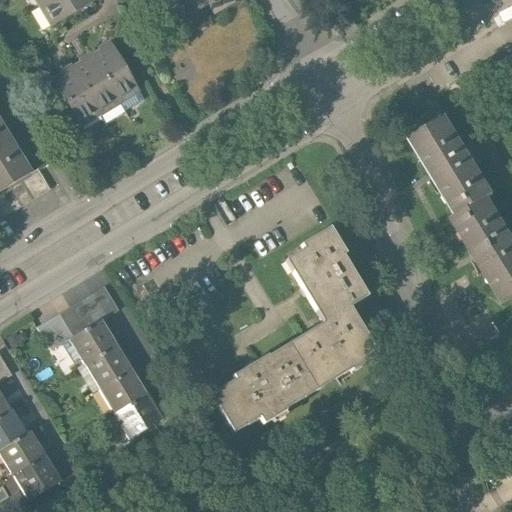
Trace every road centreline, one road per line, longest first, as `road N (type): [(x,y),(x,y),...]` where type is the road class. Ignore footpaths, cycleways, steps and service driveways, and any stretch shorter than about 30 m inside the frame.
road 1 (residential): [(0,311),(342,102)]
road 2 (residential): [(321,68),(0,264)]
road 3 (residential): [(342,102),(395,233),(447,433)]
road 4 (residential): [(342,102),(511,1)]
road 5 (residential): [(435,0),(321,68)]
